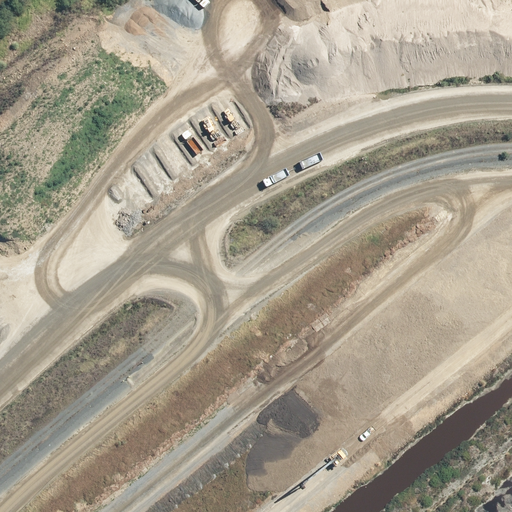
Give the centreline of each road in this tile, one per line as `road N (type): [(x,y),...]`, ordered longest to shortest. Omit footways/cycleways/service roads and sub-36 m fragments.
road 1 (track): [(17,511),(81,444),(355,209),(442,167),(511,158)]
road 2 (unclassified): [(0,391),(311,127),(436,82),(511,82)]
road 3 (track): [(120,511),(511,195)]
road 4 (track): [(276,511),(511,325)]
